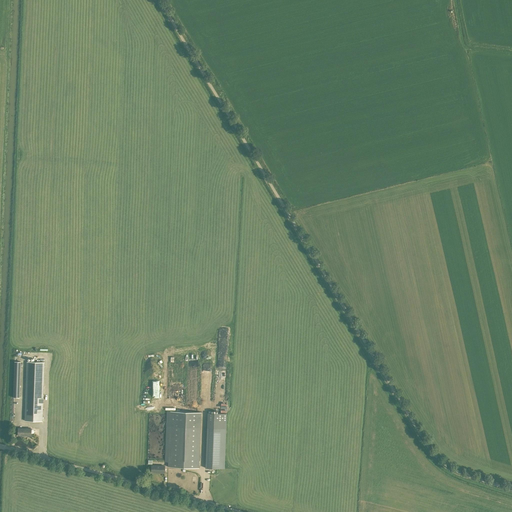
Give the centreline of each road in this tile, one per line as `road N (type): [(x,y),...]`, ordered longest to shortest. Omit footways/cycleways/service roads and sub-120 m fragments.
road 1 (unclassified): [(511,488),(452,467),(431,449),(162,0)]
road 2 (unclassified): [(241,511),(0,445)]
